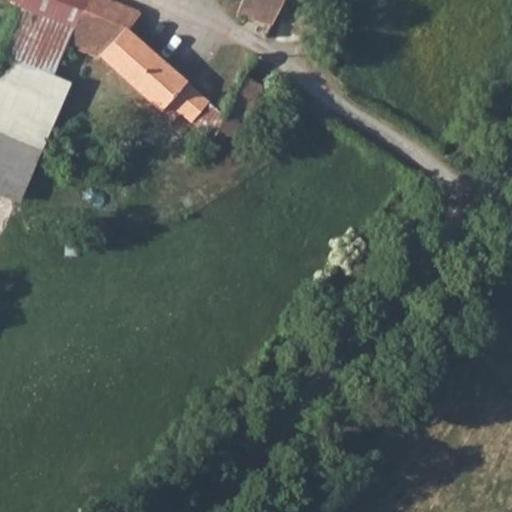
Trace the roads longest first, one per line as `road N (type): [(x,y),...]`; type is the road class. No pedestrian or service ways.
road 1 (unclassified): [(511,143),(191,511)]
road 2 (track): [(157,0),(269,45),(472,186)]
